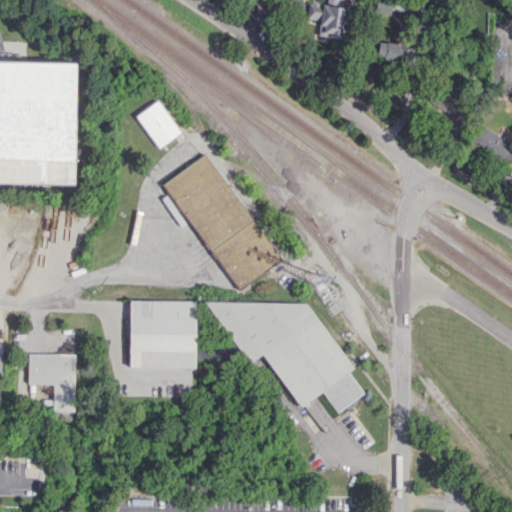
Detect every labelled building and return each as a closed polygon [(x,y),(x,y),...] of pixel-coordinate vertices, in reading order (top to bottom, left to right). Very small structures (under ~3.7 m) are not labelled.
[(308,0),(306,18),(317,20),(315,35),(339,38),(344,7),(336,6),(337,0),(325,0),(321,0),(308,0)] [(391,14),(392,0),(375,0),(374,11),(391,14)] [(413,45),(377,39),(374,58),(410,63),(413,45)] [(0,182),(0,61),(74,64),(71,184),(0,182)] [(456,120),(467,104),(443,87),(432,103),(456,120)] [(136,116),(157,100),(181,132),(159,148),(136,116)] [(511,164),(511,146),(481,125),(471,139),(510,167),(511,164)] [(162,182),(204,152),(282,259),(240,289),(162,182)] [(129,365),(130,300),(196,300),(195,366),(129,365)] [(205,301),(307,303),(353,366),(348,370),(365,393),(337,414),(322,394),(301,409),(262,355),(250,363),(205,301)] [(73,354),(27,353),(26,383),(52,384),(51,411),(73,411),(73,354)]
